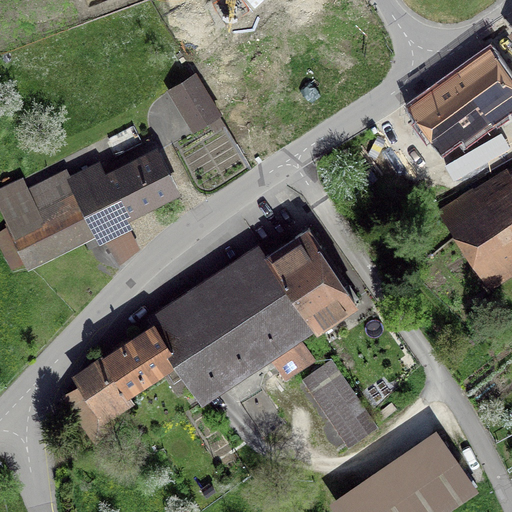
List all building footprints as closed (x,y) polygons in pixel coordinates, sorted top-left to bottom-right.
[(511,104),(511,89),(489,59),(407,120),(437,160),(511,104)] [(193,75),(171,88),(195,127),(217,115),(193,75)] [(167,193),(149,158),(99,183),(93,171),(69,184),(97,240),(123,229),(117,218),(167,193)] [(511,248),(511,180),(449,223),(480,269),(511,248)] [(97,240),(69,184),(31,203),(22,185),(0,196),(0,214),(30,274),(97,240)] [(311,234),(268,262),(306,322),(312,332),(356,305),(311,234)] [(178,358),(199,390),(306,322),(268,262),(261,252),(154,320),(178,358)] [(178,358),(154,320),(74,374),(84,388),(61,397),(93,443),(113,422),(109,411),(126,402),(121,392),(178,358)] [(329,363),(303,382),(347,443),(373,424),(329,363)] [(432,439),(337,506),(341,511),(434,511),(467,489),(432,439)]
